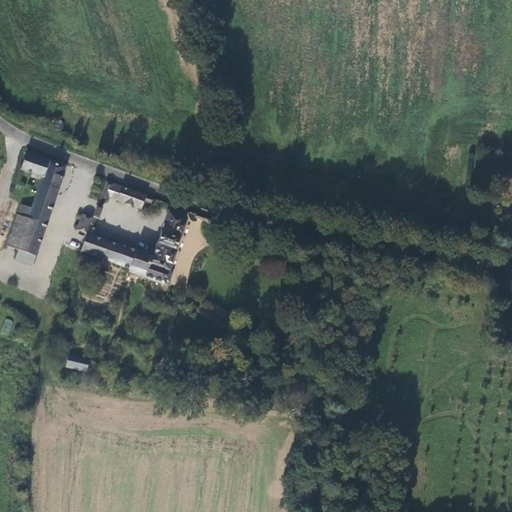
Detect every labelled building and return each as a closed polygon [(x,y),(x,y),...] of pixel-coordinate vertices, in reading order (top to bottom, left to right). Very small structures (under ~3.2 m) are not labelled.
[(33,267),(65,167),(27,153),(23,170),(36,175),(36,178),(42,181),(33,209),(20,205),(8,248),(18,251),(16,261),(33,267)] [(151,204),(153,199),(106,182),(100,198),(108,200),(109,197),(140,209),(144,201),(151,204)] [(88,233),(82,251),(79,257),(86,260),(88,254),(130,269),(129,273),(164,286),(165,282),(168,283),(171,274),(169,272),(186,219),(167,212),(152,258),(94,237),(97,229),(90,227),(93,218),(84,216),(79,230),(88,233)] [(82,251),(88,233),(79,230),(73,248),(82,251)] [(8,335),(13,320),(5,318),(0,333),(8,335)] [(84,371),(86,365),(87,359),(70,355),(67,367),(84,371)]
